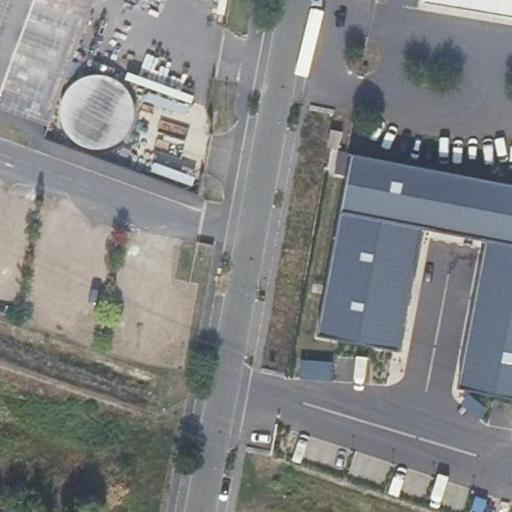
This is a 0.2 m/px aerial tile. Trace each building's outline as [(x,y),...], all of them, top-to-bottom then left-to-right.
[(0,0),(0,107),(47,125),(74,52),(81,32),(93,0),(0,0)] [(511,0),(423,0),(423,5),(511,19),(511,0)] [(116,144),(123,138),(126,134),(131,126),(134,117),(134,111),(133,103),(129,94),(124,87),(118,81),(113,79),(104,76),(94,75),(82,78),(73,83),(66,90),(62,98),(60,103),(59,112),(62,125),(66,134),(69,138),(72,141),(80,146),(94,150),(108,148),(116,144)] [(338,150),(342,132),(330,130),(327,148),(338,150)] [(186,159),(189,148),(161,141),(158,152),(186,159)] [(511,185),(354,155),(319,338),(402,354),(426,231),(488,243),(460,390),(511,400),(511,185)] [(296,324),(317,328),(346,189),(325,185),(296,324)] [(334,363),(302,360),(301,380),(333,382),(334,363)]
